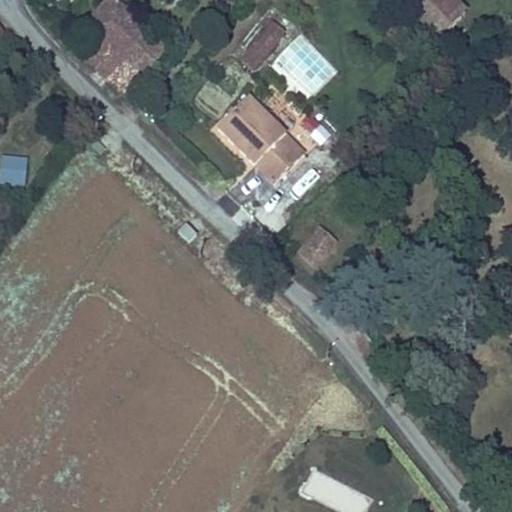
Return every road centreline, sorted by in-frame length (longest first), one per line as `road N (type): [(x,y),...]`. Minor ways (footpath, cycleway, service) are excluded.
road 1 (unclassified): [(3,0),(281,273),(474,511)]
road 2 (unknown): [(281,273),(414,273),(511,300)]
